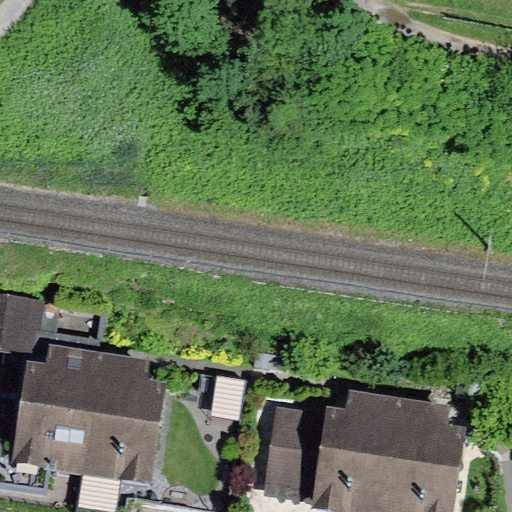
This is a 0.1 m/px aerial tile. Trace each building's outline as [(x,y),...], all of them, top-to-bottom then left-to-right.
[(0,356),(39,362),(46,304),(0,297),(0,356)] [(80,484),(99,359),(52,352),(49,374),(27,371),(12,474),(80,484)] [(99,359),(80,484),(152,495),(168,393),(149,390),(152,367),(99,359)] [(380,511),(396,406),(333,396),(329,420),(277,413),(264,500),(314,507),(313,511),(380,511)] [(380,511),(455,511),(467,438),(445,435),(449,413),(396,406),(380,511)]
